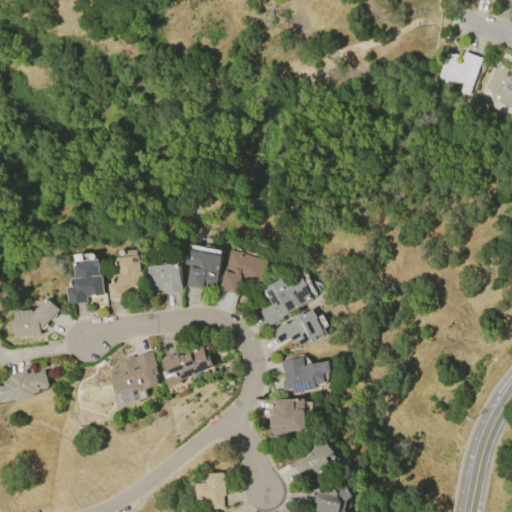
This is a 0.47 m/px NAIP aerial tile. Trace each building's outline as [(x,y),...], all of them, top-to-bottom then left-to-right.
[(432,87),(445,51),(457,55),(456,59),(460,60),(463,51),(481,58),(468,95),(449,89),(448,93),(432,87)] [(485,86),(497,62),(504,66),(505,64),(509,66),(505,72),(510,74),(511,70),(511,106),(497,99),(500,93),(485,86)] [(185,249),(220,256),(214,288),(201,286),(201,289),(184,286),(188,266),(182,265),(185,249)] [(230,249),(268,262),(259,289),(239,282),(235,294),(218,288),(230,249)] [(141,272),(143,292),(129,294),(129,298),(109,300),(107,284),(111,283),(110,275),(115,274),(113,258),(135,255),(137,272),(141,272)] [(100,276),(102,295),(93,296),(93,294),(90,295),(90,296),(86,296),(86,302),(67,305),(65,287),(70,287),(69,279),(73,278),(71,263),(95,260),(97,276),(100,276)] [(146,267),(176,264),(179,285),(180,285),(181,292),(163,294),(162,289),(159,289),(160,291),(148,292),(146,267)] [(267,326),(258,311),(270,304),(262,291),(266,288),(266,287),(283,277),(288,284),(299,277),(300,278),(301,277),(305,284),(305,287),(311,299),(267,326)] [(41,335),(16,337),(14,311),(37,309),(47,298),(60,310),(41,330),(41,335)] [(324,335),(309,344),(308,343),(300,347),(296,342),(291,344),(288,338),(278,343),(270,330),(284,322),(285,324),(294,319),(293,317),(300,313),(302,315),(311,310),(316,318),(315,319),(324,335)] [(208,355),(213,367),(180,380),(181,382),(169,388),(164,375),(167,373),(161,361),(165,360),(164,358),(173,354),(174,356),(178,354),(179,356),(182,355),(182,356),(190,353),(190,352),(201,347),(205,356),(208,355)] [(117,394),(110,370),(118,367),(116,362),(125,359),(124,358),(133,355),(134,357),(152,351),(156,364),(155,364),(158,374),(155,375),(158,385),(142,390),(142,388),(132,391),(132,390),(117,394)] [(280,362),(301,357),(303,366),(329,360),(331,372),(323,374),(325,383),(315,385),(316,388),(292,394),(291,390),(283,391),(281,380),(284,380),(283,371),(282,371),(280,362)] [(8,375),(26,370),(27,374),(33,372),(34,374),(45,371),(49,386),(39,389),(40,392),(34,394),(35,396),(17,401),(16,400),(8,402),(8,400),(0,402),(0,384),(3,384),(3,381),(10,379),(8,375)] [(274,399),(302,399),(303,431),(287,431),(287,436),(271,436),(271,426),(270,426),(269,416),(271,416),(271,408),(274,408),(274,399)] [(322,439),(333,453),(318,463),(323,470),(315,476),(309,469),(299,476),(290,465),(299,459),(298,457),(322,439)] [(206,474),(224,473),(225,496),(223,496),(224,509),(208,510),(207,499),(197,500),(196,484),(206,483),(206,474)] [(318,511),(314,511),(316,502),(313,502),(314,495),(317,496),(318,492),(321,493),(329,487),(330,490),(333,488),(334,489),(341,484),(350,496),(345,500),(342,511),(345,511),(344,511),(318,511)]
